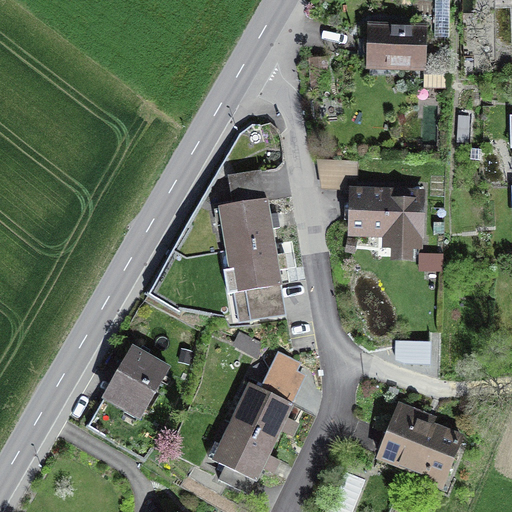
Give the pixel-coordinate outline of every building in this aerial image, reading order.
[(366,68),(424,70),(425,29),(367,27),(366,68)] [(326,58),(310,59),(312,89),(328,88),(326,58)] [(421,194),(352,193),(351,233),(385,234),(385,244),(393,245),(393,257),(411,258),(411,245),(420,245),(421,194)] [(268,201),(226,208),(233,249),(274,242),(268,201)] [(281,284),(274,242),(233,249),(240,291),(281,284)] [(260,345),(241,335),(236,345),(254,355),(260,345)] [(396,367),(433,368),(433,344),(397,343),(396,367)] [(139,419),(168,366),(130,346),(101,399),(139,419)] [(274,444),(293,406),(253,386),(235,425),(274,444)] [(379,453),(445,480),(462,439),(417,421),(420,415),(399,406),(379,453)] [(256,481),(274,444),(235,425),(216,462),(256,481)]
